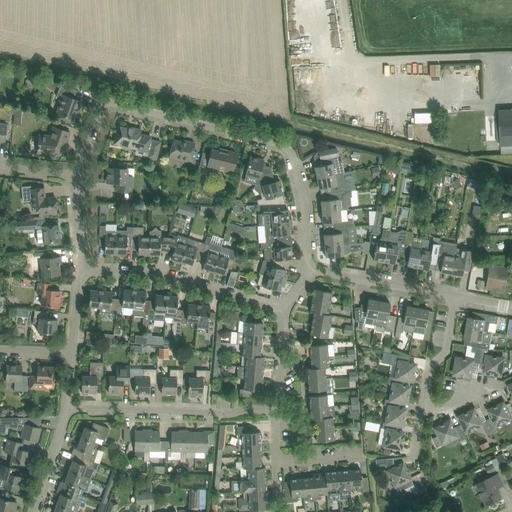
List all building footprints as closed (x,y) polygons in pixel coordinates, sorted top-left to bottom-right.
[(441,75),(441,63),(429,64),(430,76),(441,75)] [(30,87),(34,82),(28,77),(24,82),(30,87)] [(74,122),(81,102),(75,99),(78,90),(68,88),(60,86),(57,93),(62,95),(59,102),(60,103),(56,115),(65,119),(74,122)] [(511,109),(500,110),(501,146),(511,145),(511,109)] [(435,112),(416,112),(416,122),(436,122),(435,112)] [(0,143),(5,144),(6,134),(6,131),(8,132),(8,126),(7,126),(7,125),(0,123),(0,143)] [(62,155),(70,133),(53,126),(49,139),(39,137),(37,153),(62,155)] [(130,129),(119,126),(114,144),(149,152),(148,157),(157,160),(161,142),(150,139),(151,137),(140,134),(141,130),(130,127),(130,129)] [(186,143),(174,140),(169,157),(194,163),(197,152),(193,151),(195,143),(186,141),(186,143)] [(339,162),(337,148),(318,152),(320,160),(325,159),(326,165),(315,167),(317,178),(341,173),(344,172),(342,161),(339,162)] [(224,152),(212,149),(211,154),(203,152),(199,166),(209,168),(209,166),(232,172),(234,163),(237,153),(225,150),(224,152)] [(246,174),(244,182),(256,185),(272,172),(271,167),(265,166),(264,166),(262,166),(263,162),(264,160),(250,157),(248,166),(246,174)] [(403,163),(402,171),(407,172),(417,174),(418,165),(409,164),(403,163)] [(379,167),(372,169),(374,178),(381,176),(379,167)] [(107,168),(107,183),(116,183),(119,183),(119,191),(127,192),(131,192),(132,177),(134,177),(134,169),(127,169),(117,168),(107,168)] [(256,186),(254,187),(254,188),(255,188),(255,189),(256,190),(259,192),(260,192),(264,191),(266,198),(268,205),(282,204),(279,195),(283,194),(280,181),(277,181),(274,182),(274,181),(274,180),(272,172),(256,185),(256,186)] [(341,173),(317,178),(319,189),(320,189),(331,186),(332,193),(345,191),(352,190),(350,182),(348,181),(343,182),(342,173),(341,173)] [(478,180),(476,188),(485,190),(487,183),(478,180)] [(39,207),(40,214),(39,214),(39,217),(30,218),(30,221),(38,221),(45,220),(44,214),(47,214),(57,213),(57,211),(58,210),(58,205),(56,204),(56,198),(45,199),(44,188),(33,189),(33,186),(22,187),(22,192),(22,191),(23,201),(27,201),(31,201),(32,208),(39,207)] [(322,201),(321,201),(322,212),(346,210),(348,210),(348,206),(351,205),(350,198),(351,197),(351,191),(345,191),(332,193),(333,200),(322,201)] [(190,206),(187,216),(194,218),(197,208),(190,206)] [(284,210),(283,206),(263,207),(264,226),(292,224),(291,219),(289,219),(288,210),(284,210)] [(347,220),(346,210),(322,212),(323,223),(335,222),(336,228),(348,227),(354,226),(354,225),(353,224),(353,223),(352,222),(351,221),(350,221),(349,221),(348,220),(347,220)] [(378,234),(382,212),(376,210),(373,225),(372,232),(372,233),(378,234)] [(30,221),(14,222),(14,223),(15,229),(15,230),(38,229),(38,230),(37,230),(38,242),(39,242),(39,245),(44,244),(60,243),(60,241),(61,241),(62,239),(62,234),(60,233),(59,233),(58,225),(45,226),(45,220),(38,221),(30,221)] [(259,226),(258,226),(259,243),(261,243),(283,241),(283,236),(290,235),(290,229),(292,229),(292,224),(264,226),(259,226)] [(116,230),(106,230),(106,226),(100,226),(99,233),(99,246),(105,246),(104,253),(111,253),(111,255),(116,255),(116,230)] [(116,230),(116,255),(120,255),(120,253),(127,254),(127,247),(132,247),(133,227),(127,227),(127,231),(116,230)] [(143,237),(143,227),(133,227),(133,229),(132,229),(132,247),(138,247),(138,254),(144,254),(144,256),(149,256),(149,237),(143,237)] [(161,234),(161,230),(158,230),(156,227),(152,231),(150,231),(149,237),(149,256),(154,256),(154,254),(160,254),(160,247),(167,248),(170,235),(161,234)] [(325,246),(343,244),(349,244),(348,227),(336,228),(336,234),(324,235),(325,246)] [(375,250),(373,260),(384,262),(390,231),(389,231),(390,230),(383,229),(382,238),(378,241),(378,242),(377,242),(375,250)] [(405,244),(407,231),(402,230),(396,233),(390,231),(384,262),(395,264),(396,258),(402,259),(405,244)] [(407,266),(418,268),(422,243),(412,241),(412,232),(407,231),(405,244),(402,259),(408,260),(407,266)] [(493,256),(511,255),(511,231),(493,231),(493,256)] [(177,237),(170,235),(167,248),(173,250),(171,258),(177,260),(177,262),(181,263),(189,239),(188,239),(178,236),(177,237)] [(422,243),(418,268),(428,270),(429,269),(430,264),(435,265),(440,242),(440,238),(434,237),(433,242),(422,240),(422,243)] [(189,239),(181,263),(185,265),(186,263),(192,265),(194,258),(199,260),(204,243),(194,240),(189,239)] [(284,247),(283,241),(261,243),(262,249),(266,249),(267,260),(271,260),(284,259),(284,260),(291,259),(291,246),(284,247)] [(368,254),(370,242),(364,241),(362,253),(368,254)] [(210,244),(205,242),(204,243),(199,260),(205,261),(203,268),(209,270),(208,272),(213,273),(221,246),(210,243),(210,244)] [(451,274),(456,248),(456,245),(440,242),(435,265),(441,266),(440,272),(451,274)] [(326,257),(344,255),(343,254),(348,253),(350,251),(349,244),(343,244),(325,246),(326,257)] [(231,269),(234,262),(235,258),(237,251),(221,246),(213,273),(217,274),(218,273),(224,274),(226,268),(231,269)] [(469,271),(473,251),(456,248),(451,274),(462,276),(463,270),(469,271)] [(51,258),(50,251),(41,252),(35,253),(35,257),(32,258),(33,269),(41,269),(42,277),(50,276),(60,275),(59,264),(62,264),(61,257),(51,258)] [(263,260),(259,273),(260,274),(261,274),(285,281),(286,277),(284,276),(286,270),(282,269),(284,263),(284,260),(284,259),(271,260),(267,260),(266,260),(263,260)] [(492,266),(488,288),(503,291),(507,269),(492,266)] [(284,286),(285,281),(261,274),(260,274),(257,284),(260,285),(258,291),(271,295),(273,289),(279,291),(281,285),(284,286)] [(58,307),(60,291),(50,290),(51,284),(38,282),(37,293),(43,294),(42,305),(48,306),(58,307)] [(100,308),(101,288),(97,287),(97,291),(90,290),(89,307),(100,308)] [(133,305),(134,287),(130,287),(130,290),(123,290),(122,299),(117,299),(116,312),(121,313),(122,304),(133,305)] [(132,314),(132,316),(142,317),(142,315),(143,313),(149,314),(150,301),(145,301),(145,292),(139,291),(139,288),(134,287),(133,305),(132,314)] [(115,319),(116,312),(117,299),(112,299),(112,292),(106,291),(106,288),(101,288),(100,308),(99,314),(110,315),(110,318),(115,319)] [(330,304),(332,293),(314,289),(312,301),(330,304)] [(165,317),(167,292),(163,292),(162,295),(156,295),(155,301),(150,301),(149,314),(148,320),(165,321),(165,317)] [(179,344),(181,323),(182,310),(177,310),(178,297),(171,296),(172,293),(167,292),(165,317),(172,318),(172,322),(175,344),(179,344)] [(357,308),(355,309),(354,309),(355,321),(358,322),(357,328),(363,329),(364,323),(375,325),(376,319),(379,301),(368,299),(367,305),(363,305),(362,306),(361,308),(357,308)] [(198,321),(199,302),(195,301),(195,305),(188,304),(188,311),(182,310),(181,323),(187,323),(187,320),(198,321)] [(328,315),(330,304),(312,301),(310,312),(314,313),(314,312),(328,315)] [(390,303),(379,301),(376,319),(375,325),(386,327),(385,331),(387,331),(393,332),(394,326),(396,316),(388,315),(390,303)] [(213,334),(214,330),(215,313),(210,313),(210,306),(204,305),(204,302),(199,302),(198,321),(197,328),(208,329),(208,333),(213,334)] [(413,331),(417,308),(406,306),(404,318),(398,317),(395,337),(399,338),(402,330),(411,334),(412,331),(413,331)] [(17,315),(30,317),(30,309),(18,308),(17,315)] [(429,341),(432,323),(426,322),(428,310),(417,308),(413,331),(424,333),(423,339),(429,341)] [(34,317),(33,323),(39,323),(38,332),(56,334),(57,320),(47,319),(48,312),(34,310),(34,317)] [(314,312),(314,313),(312,323),(330,327),(332,315),(328,315),(314,312)] [(468,317),(467,328),(484,331),(488,332),(490,322),(497,324),(499,316),(476,312),(475,312),(474,318),(472,318),(468,317)] [(255,322),(256,316),(242,315),(242,321),(238,321),(237,333),(262,335),(263,323),(255,322)] [(496,333),(497,324),(490,322),(488,332),(492,333),(496,333)] [(328,338),(330,327),(312,323),(310,335),(328,338)] [(489,349),(490,343),(492,333),(488,332),(484,331),(467,328),(465,339),(473,340),(472,346),(482,348),(489,349)] [(98,340),(99,333),(87,331),(86,338),(98,340)] [(261,346),(262,335),(237,333),(236,344),(243,344),(261,346)] [(260,357),(261,346),(243,344),(242,356),(246,357),(246,356),(260,357)] [(311,357),(328,356),(327,344),(320,345),(310,346),(311,357)] [(472,346),(468,345),(465,359),(474,361),(475,353),(471,352),(472,346)] [(456,364),(454,374),(471,377),(473,363),(480,364),(482,350),(482,348),(472,346),(471,352),(475,353),(474,361),(465,359),(457,358),(456,358),(455,364),(456,364)] [(159,356),(159,358),(164,358),(164,353),(168,353),(168,349),(159,349),(159,356)] [(482,350),(480,364),(486,365),(484,373),(501,375),(503,365),(504,365),(505,359),(504,359),(487,356),(488,351),(482,350)] [(383,352),(381,363),(398,366),(396,378),(403,379),(408,380),(413,381),(414,381),(415,375),(414,374),(416,364),(408,363),(409,357),(399,355),(395,354),(390,353),(383,352)] [(246,356),(246,357),(246,367),(263,368),(264,357),(260,357),(246,356)] [(329,368),(328,356),(311,357),(311,368),(325,367),(325,368),(329,368)] [(103,373),(103,368),(103,363),(90,362),(90,368),(90,376),(82,376),(82,393),(82,395),(88,395),(88,393),(96,393),(96,383),(103,383),(103,373)] [(478,372),(480,364),(473,363),(471,377),(477,378),(478,372)] [(27,391),(27,386),(28,376),(21,376),(21,366),(7,365),(6,375),(6,381),(15,381),(14,391),(27,391)] [(53,384),(54,367),(37,366),(37,376),(30,376),(30,386),(30,388),(43,389),(43,383),(53,384)] [(263,368),(246,367),(245,367),(238,367),(237,378),(245,379),(245,378),(262,380),(263,368)] [(326,378),(325,368),(325,367),(311,368),(307,368),(308,380),(326,378)] [(129,384),(130,374),(130,369),(117,369),(117,377),(109,377),(109,383),(109,393),(123,394),(123,384),(129,384)] [(156,384),(156,374),(156,369),(143,369),(143,377),(136,377),(135,384),(135,394),(149,394),(149,384),(156,384)] [(183,385),(183,375),(183,370),(170,370),(170,378),(162,378),(162,384),(162,394),(176,395),(176,385),(183,385)] [(209,385),(209,375),(209,370),(196,370),(196,378),(189,378),(189,380),(189,385),(188,395),(190,395),(190,396),(191,397),(195,397),(196,396),(196,395),(202,395),(203,385),(209,385)] [(408,403),(409,397),(408,397),(410,386),(402,385),(403,379),(396,378),(389,376),(388,383),(393,384),(390,400),(399,402),(407,403),(408,403)] [(261,391),(262,380),(245,378),(245,379),(244,389),(240,389),(239,396),(253,397),(254,390),(261,391)] [(326,378),(308,380),(309,391),(319,391),(327,390),(326,378)] [(310,408),(328,406),(327,395),(309,396),(310,408)] [(404,426),(405,420),(404,419),(406,409),(398,408),(399,402),(390,400),(385,399),(384,405),(389,406),(386,423),(397,425),(403,426),(404,426)] [(504,403),(503,402),(497,405),(498,406),(489,410),(492,417),(487,420),(493,433),(499,430),(496,426),(511,418),(504,403)] [(328,406),(310,408),(311,419),(315,419),(329,418),(329,417),(333,417),(335,417),(334,406),(328,406)] [(480,407),(475,410),(481,423),(487,420),(480,407)] [(481,423),(475,410),(465,414),(465,413),(459,416),(460,417),(459,417),(467,432),(482,425),(487,436),(493,433),(487,420),(481,423)] [(32,426),(34,417),(27,418),(27,417),(17,418),(0,418),(0,433),(5,435),(7,427),(23,431),(21,437),(37,442),(41,428),(32,426)] [(316,430),(334,428),(333,417),(329,417),(329,418),(315,419),(316,430)] [(511,425),(511,419),(511,418),(496,426),(499,430),(499,432),(511,425)] [(439,435),(433,439),(437,447),(443,444),(446,443),(458,436),(460,439),(461,441),(464,445),(468,442),(468,441),(466,438),(464,434),(460,425),(455,428),(451,421),(436,428),(439,435)] [(380,429),(378,444),(384,445),(384,446),(385,446),(391,447),(401,449),(402,449),(403,443),(402,442),(404,432),(396,431),(397,425),(386,423),(383,422),(383,423),(382,429),(380,429)] [(80,433),(78,438),(80,439),(81,438),(94,443),(96,437),(100,439),(106,437),(109,428),(104,427),(93,423),(91,429),(85,427),(82,434),(80,433)] [(220,425),(218,443),(225,443),(227,425),(220,425)] [(237,439),(235,445),(238,445),(243,445),(260,444),(260,439),(261,439),(262,438),(262,434),(261,433),(260,433),(260,432),(251,432),(251,426),(237,427),(237,437),(238,439),(237,439)] [(317,441),(334,440),(334,428),(316,430),(317,441)] [(135,441),(134,451),(144,451),(144,454),(143,462),(146,462),(147,430),(142,430),(142,431),(135,431),(135,441)] [(165,451),(165,441),(159,441),(160,431),(152,431),(152,430),(147,430),(146,462),(149,462),(149,452),(159,452),(159,451),(165,451)] [(165,458),(165,461),(168,461),(168,459),(168,451),(170,451),(170,452),(171,452),(171,457),(180,457),(180,462),(183,462),(184,430),(179,430),(179,432),(171,432),(171,442),(165,441),(165,451),(165,458)] [(183,468),(182,472),(188,472),(188,467),(185,467),(186,463),(186,458),(195,458),(195,453),(197,453),(197,432),(189,432),(189,431),(184,430),(183,462),(183,468)] [(195,453),(195,458),(208,458),(208,453),(207,453),(207,445),(214,445),(214,441),(214,431),(203,431),(203,432),(197,432),(197,453),(195,453)] [(446,443),(447,444),(448,445),(449,446),(451,446),(453,446),(454,446),(455,445),(456,444),(457,442),(457,440),(460,439),(458,436),(446,443)] [(94,443),(81,438),(80,439),(78,445),(76,444),(74,449),(84,452),(82,458),(94,462),(98,450),(96,449),(98,444),(94,443)] [(27,466),(31,452),(21,449),(23,443),(13,441),(8,439),(5,452),(13,454),(11,461),(17,463),(27,466)] [(260,444),(243,445),(238,445),(238,451),(243,451),(243,457),(261,456),(260,444)] [(504,455),(498,458),(503,468),(508,465),(504,455)] [(261,456),(243,457),(238,457),(238,462),(243,462),(243,469),(247,469),(262,468),(265,468),(265,467),(261,467),(261,456)] [(68,466),(66,471),(68,472),(82,477),(82,476),(86,478),(85,478),(90,480),(94,469),(97,470),(99,464),(94,462),(82,458),(80,463),(73,460),(70,467),(68,466)] [(394,468),(393,458),(379,459),(375,460),(376,466),(385,465),(386,469),(382,471),(387,481),(391,479),(399,495),(408,490),(417,494),(418,493),(403,463),(394,468)] [(494,464),(486,467),(489,474),(497,470),(494,464)] [(23,478),(13,475),(15,469),(5,466),(0,465),(0,487),(3,488),(3,487),(19,491),(23,478)] [(243,480),(266,480),(265,468),(262,468),(247,469),(248,475),(243,475),(243,480)] [(342,471),(337,471),(339,494),(350,493),(350,488),(348,470),(348,469),(347,468),(343,469),(342,470),(342,471)] [(325,473),(325,474),(325,475),(325,476),(327,490),(328,494),(327,494),(327,495),(339,494),(337,471),(336,471),(336,470),(335,469),(331,470),(330,471),(330,472),(325,473)] [(361,478),(361,469),(348,470),(350,488),(357,487),(357,492),(359,492),(369,491),(367,477),(361,478)] [(64,477),(62,482),(71,486),(69,491),(82,496),(84,490),(86,491),(90,480),(85,478),(86,478),(82,476),(82,477),(68,472),(66,478),(64,477)] [(321,475),(321,474),(313,475),(313,478),(314,478),(316,495),(316,500),(321,499),(321,494),(327,494),(327,495),(327,494),(328,494),(327,490),(325,476),(325,475),(321,475)] [(487,506),(502,498),(498,488),(503,485),(498,474),(477,484),(487,506)] [(286,503),(296,502),(298,501),(298,497),(304,496),(302,479),(297,479),(297,478),(296,477),(292,477),(291,478),(291,480),(290,480),(290,482),(284,482),(285,489),(286,503)] [(304,501),(310,500),(309,495),(316,495),(314,478),(313,478),(302,479),(304,496),(304,501)] [(241,481),(240,481),(240,487),(240,492),(244,492),(266,491),(266,480),(243,480),(241,481)] [(199,509),(200,499),(200,489),(190,489),(189,508),(199,509)] [(87,498),(82,496),(69,491),(67,496),(60,494),(58,501),(56,500),(54,505),(56,505),(69,510),(70,510),(73,511),(75,511),(76,511),(81,502),(85,503),(87,498)] [(263,511),(264,509),(267,509),(267,506),(268,505),(267,503),(266,491),(244,492),(244,498),(239,498),(239,510),(261,509),(263,511)] [(0,511),(14,511),(17,503),(0,498),(0,511)] [(115,511),(118,504),(108,501),(104,511),(115,511)]
